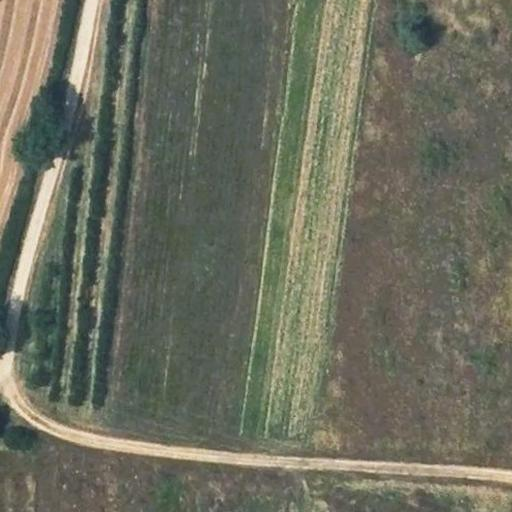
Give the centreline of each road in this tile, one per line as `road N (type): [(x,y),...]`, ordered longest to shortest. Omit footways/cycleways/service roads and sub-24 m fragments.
road 1 (track): [(0,381),(31,430),(511,481)]
road 2 (track): [(0,369),(82,0)]
